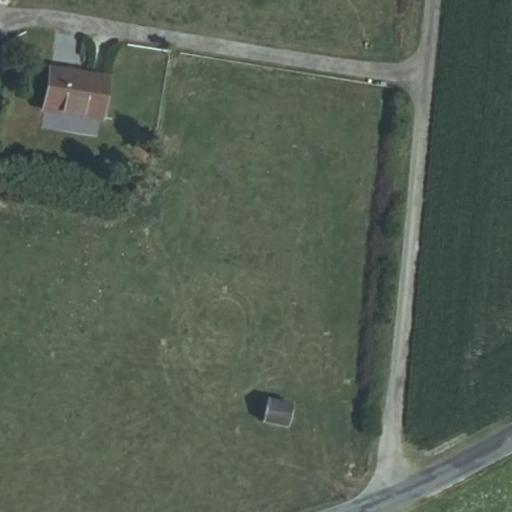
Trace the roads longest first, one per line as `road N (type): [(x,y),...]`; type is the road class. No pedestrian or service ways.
road 1 (unclassified): [(381,501),(434,0)]
road 2 (tertiary): [(511,436),(381,501)]
